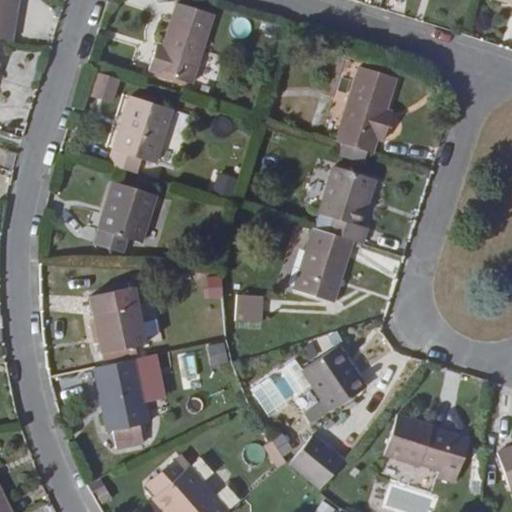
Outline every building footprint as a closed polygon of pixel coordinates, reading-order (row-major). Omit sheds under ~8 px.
[(0,0),(0,26),(6,28),(10,0),(0,0)] [(184,70),(205,2),(199,0),(166,0),(154,40),(147,38),(141,56),(184,70)] [(351,53),(328,128),(364,139),(369,125),(376,127),(383,105),(376,103),(388,64),(351,53)] [(94,70),(89,96),(113,100),(118,75),(94,70)] [(101,151),(135,162),(140,147),(152,151),(169,98),(123,84),(115,109),(119,111),(111,138),(106,137),(101,151)] [(119,111),(115,109),(106,137),(111,138),(119,111)] [(325,232),(353,241),(361,244),(366,227),(359,224),(364,207),(367,208),(376,179),(335,166),(320,213),(330,217),(325,232)] [(105,168),(86,230),(114,238),(118,224),(134,229),(149,181),(105,168)] [(228,195),(233,176),(215,171),(210,191),(228,195)] [(353,241),(325,232),(315,229),(295,293),(333,306),(353,241)] [(220,277),(203,278),(204,300),(222,298),(220,277)] [(145,343),(135,291),(91,300),(101,352),(145,343)] [(262,323),(263,297),(237,296),(236,322),(262,323)] [(343,342),(337,331),(328,336),(334,347),(343,342)] [(224,344),(208,347),(212,367),(228,364),(224,344)] [(322,402),(305,413),(312,423),(369,385),(342,344),(302,370),(322,402)] [(319,355),(313,344),(305,348),(311,359),(319,355)] [(157,356),(135,360),(145,404),(166,400),(157,356)] [(145,404),(135,360),(93,369),(107,433),(149,424),(145,404)] [(253,394),(268,416),(311,387),(296,365),(253,394)] [(385,455),(457,479),(469,441),(432,429),(433,428),(398,416),(385,455)] [(283,458),(294,451),(279,429),(269,436),(283,458)] [(289,466),(320,492),(345,461),(314,436),(289,466)] [(272,441),(263,447),(277,469),(286,464),(272,441)] [(511,492),(511,491),(511,447),(498,452),(511,492)] [(154,499),(165,511),(227,511),(189,468),(187,470),(177,459),(147,486),(157,497),(154,499)] [(102,505),(112,499),(104,486),(95,492),(102,505)] [(0,510),(8,506),(0,489),(0,510)] [(334,511),(336,510),(323,501),(315,511),(334,511)]
